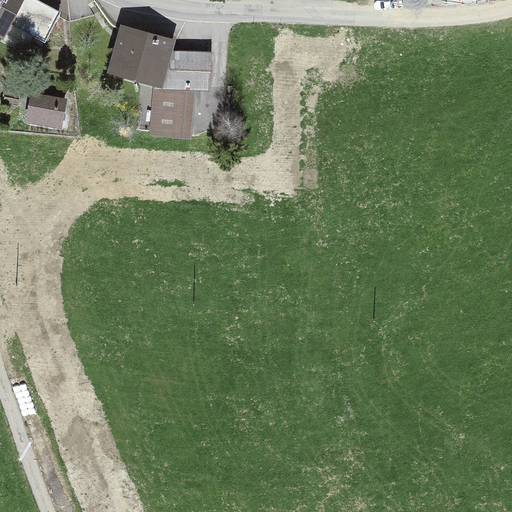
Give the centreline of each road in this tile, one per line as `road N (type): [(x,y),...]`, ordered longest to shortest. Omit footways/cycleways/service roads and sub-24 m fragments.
road 1 (unclassified): [(511,7),(464,15),(203,10),(151,0)]
road 2 (track): [(0,377),(50,511)]
